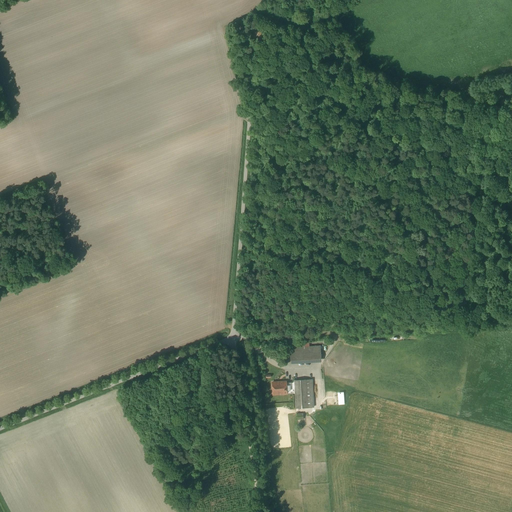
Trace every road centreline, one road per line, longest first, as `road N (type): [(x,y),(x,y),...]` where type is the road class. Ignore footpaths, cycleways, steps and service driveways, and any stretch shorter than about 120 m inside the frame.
road 1 (unclassified): [(0,428),(234,340),(258,96),(312,0)]
road 2 (track): [(264,511),(234,340)]
